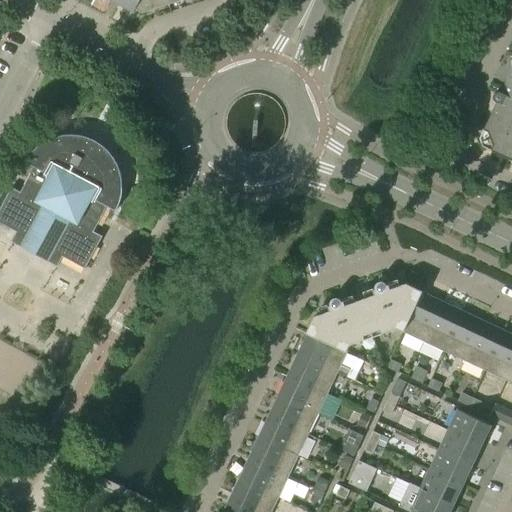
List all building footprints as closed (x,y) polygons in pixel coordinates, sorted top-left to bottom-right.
[(115,0),(115,2),(134,12),(135,9),(139,0),(115,0)] [(139,0),(135,9),(142,13),(168,5),(166,0),(139,0)] [(501,93),(500,93),(511,98),(511,74),(510,74),(501,93)] [(496,103),(482,132),(488,149),(511,160),(511,98),(500,93),(501,93),(500,93),(499,92),(498,92),(497,92),(495,93),(494,94),(493,96),(493,97),(493,98),(493,99),(494,100),(494,101),(495,102),(496,103)] [(11,188),(0,208),(0,223),(16,232),(11,242),(57,267),(63,257),(85,269),(102,237),(93,232),(107,207),(116,211),(117,209),(119,204),(121,199),(122,194),(122,188),(122,180),(120,172),(117,165),(114,158),(109,151),(102,145),(95,141),(88,138),(80,136),(71,135),(63,135),(55,137),(48,140),(41,144),(39,145),(35,149),(31,153),(28,157),(25,162),(34,167),(20,192),(11,188)] [(314,317),(306,334),(307,334),(346,352),(346,351),(349,345),(396,328),(402,331),(403,332),(421,293),(422,292),(405,284),(399,286),(390,290),(388,285),(386,286),(386,285),(385,284),(384,283),(383,282),(382,282),(381,282),(380,282),(379,282),(377,283),(376,284),(375,285),(375,286),(374,286),(374,287),(374,289),(375,290),(372,291),(374,295),(345,306),(343,301),(341,302),(340,300),(339,299),(338,299),(337,298),(335,298),(333,299),(332,299),(331,300),(330,301),(330,302),(329,303),(329,304),(329,306),(330,306),(328,307),(329,312),(320,315),(314,317)] [(402,331),(402,332),(423,342),(442,302),(421,293),(403,332),(402,331)] [(442,302),(423,342),(444,352),(462,312),(442,302)] [(462,312),(444,352),(464,362),(483,322),(462,312)] [(483,322),(464,362),(485,371),(504,331),(483,322)] [(511,335),(504,331),(485,371),(506,381),(511,367),(511,335)] [(307,334),(297,354),(337,373),(347,352),(346,351),(346,352),(307,334)] [(297,354),(289,372),(329,391),(337,373),(297,354)] [(400,367),(390,362),(387,368),(397,373),(400,367)] [(411,379),(421,384),(425,375),(415,370),(411,379)] [(289,372),(278,396),(318,414),(329,391),(289,372)] [(398,379),(387,402),(395,406),(406,383),(398,379)] [(431,379),(427,387),(438,393),(442,384),(431,379)] [(458,402),(468,407),(472,399),(462,393),(458,402)] [(278,396),(268,416),(308,435),(318,414),(278,396)] [(379,403),(372,399),(367,410),(374,414),(379,403)] [(479,412),(483,404),(472,399),(468,407),(479,412)] [(387,402),(382,411),(391,415),(395,406),(387,402)] [(511,412),(494,404),(489,415),(511,425),(511,423),(511,412)] [(457,410),(448,430),(481,446),(490,426),(457,410)] [(372,418),(365,414),(359,425),(367,429),(372,418)] [(268,416),(259,437),(298,456),(308,435),(268,416)] [(448,430),(438,450),(471,466),(481,446),(448,430)] [(376,444),(380,435),(373,431),(368,440),(376,444)] [(259,437),(249,458),(289,476),(298,456),(259,437)] [(368,440),(364,450),(372,453),(376,444),(368,440)] [(438,450),(429,470),(462,485),(471,466),(438,450)] [(341,468),(348,471),(353,460),(346,457),(341,468)] [(249,458),(239,478),(279,497),(289,476),(249,458)] [(377,469),(359,460),(348,483),(366,492),(377,469)] [(429,470),(420,489),(453,505),(462,485),(429,470)] [(239,478),(229,499),(256,511),(271,511),(279,497),(239,478)] [(315,489),(325,493),(330,483),(320,478),(315,489)] [(349,491),(340,486),(336,495),(345,500),(349,491)] [(420,489),(410,509),(415,511),(449,511),(453,505),(420,489)] [(256,511),(229,499),(223,511),(256,511)] [(375,502),(371,511),(373,511),(381,511),(384,506),(375,502)]
